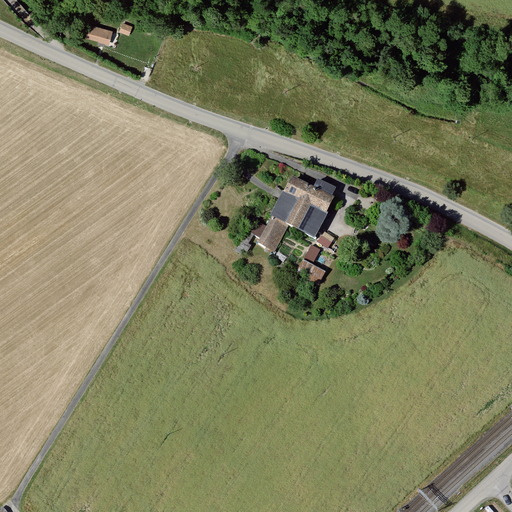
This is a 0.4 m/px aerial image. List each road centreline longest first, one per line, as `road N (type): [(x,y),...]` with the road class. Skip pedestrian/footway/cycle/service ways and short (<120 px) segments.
road 1 (tertiary): [(0,28),(173,106),(424,196),(511,241)]
road 2 (track): [(241,131),(21,488),(16,511)]
